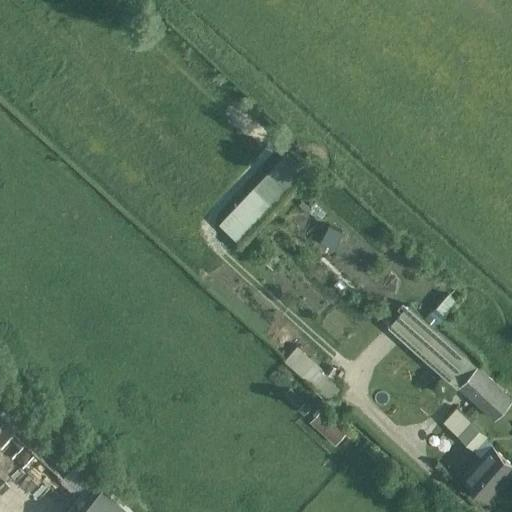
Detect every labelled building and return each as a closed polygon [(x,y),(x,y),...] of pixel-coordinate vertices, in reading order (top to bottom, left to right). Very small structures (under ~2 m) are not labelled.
[(238,237),(305,168),(287,150),(219,219),(238,237)] [(495,418),(511,399),(511,393),(408,299),(388,318),(495,418)] [(312,421),(336,443),(348,430),(324,408),(312,421)] [(475,449),(491,434),(475,418),(460,433),(475,449)] [(487,499),(511,471),(511,461),(494,445),(464,477),(487,499)] [(77,511),(136,511),(104,483),(77,511)]
